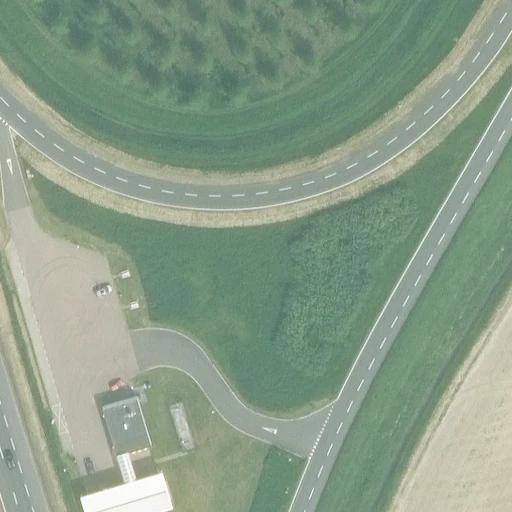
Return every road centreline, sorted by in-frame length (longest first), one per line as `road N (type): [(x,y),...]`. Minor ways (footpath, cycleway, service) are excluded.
road 1 (primary): [(511,14),(447,102),(394,147),(336,180),(264,200),(195,201),(119,185),(62,156),(0,105)]
road 2 (primary): [(297,511),(393,310),(511,103)]
